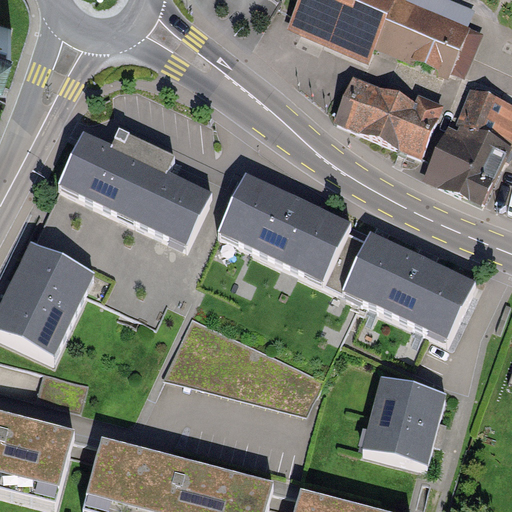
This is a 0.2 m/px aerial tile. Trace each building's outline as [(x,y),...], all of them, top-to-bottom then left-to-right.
[(288,0),(275,29),(290,35),(305,0),(288,0)] [(463,29),(468,17),(428,0),(308,0),(297,26),(359,53),(363,44),(441,79),(443,74),(460,82),(480,36),(463,29)] [(0,58),(3,59),(12,31),(0,26),(0,58)] [(432,125),(351,90),(335,127),(416,162),(432,125)] [(511,146),(511,113),(473,95),(436,176),(488,200),(511,146)] [(98,149),(82,142),(58,196),(189,256),(214,202),(167,181),(175,165),(119,140),(112,155),(98,149)] [(350,238),(352,233),(248,183),(219,241),(324,292),(350,238)] [(324,292),(342,301),(368,247),(350,238),(324,292)] [(476,293),(370,242),(368,247),(342,301),(448,352),(476,293)] [(89,298),(97,282),(35,251),(0,322),(0,343),(54,369),(89,298)] [(324,386),(195,323),(166,383),(307,422),(324,386)] [(360,461),(429,479),(449,401),(381,383),(371,419),(362,456),(360,461)] [(72,438),(0,419),(0,497),(53,511),(72,438)] [(266,511),(272,491),(99,445),(81,511),(266,511)] [(353,511),(299,498),(295,511),(353,511)]
